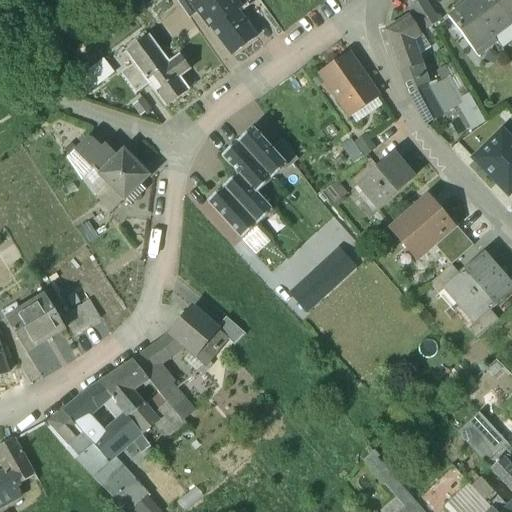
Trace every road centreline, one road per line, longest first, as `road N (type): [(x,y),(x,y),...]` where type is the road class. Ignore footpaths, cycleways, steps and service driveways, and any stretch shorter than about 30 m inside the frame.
road 1 (residential): [(362,5),(168,145),(160,268),(148,319),(60,390),(0,412)]
road 2 (residential): [(362,5),(407,115),(511,231)]
road 3 (track): [(0,12),(71,108),(168,145)]
